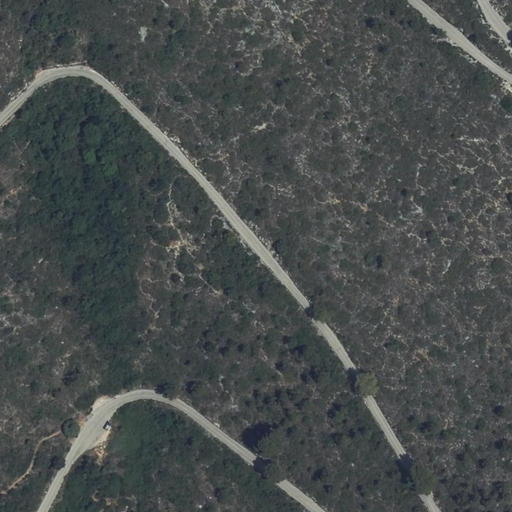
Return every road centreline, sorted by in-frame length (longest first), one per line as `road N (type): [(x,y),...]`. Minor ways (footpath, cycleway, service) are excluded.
road 1 (unclassified): [(440,511),(319,316),(193,163),(109,80),(85,66),(54,68),(0,116)]
road 2 (unclassified): [(41,511),(99,417),(137,395),(183,406),(318,511)]
road 3 (unclassified): [(418,0),(511,76)]
